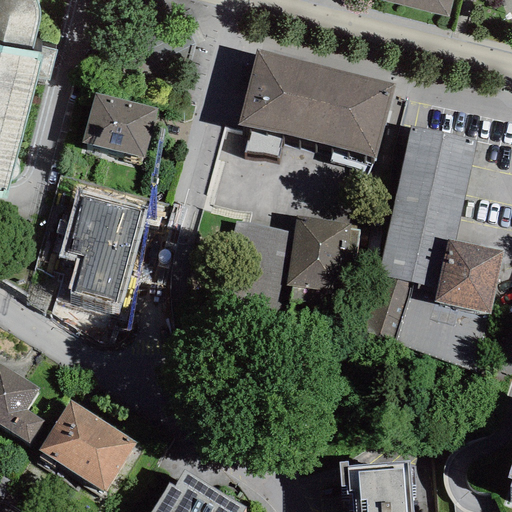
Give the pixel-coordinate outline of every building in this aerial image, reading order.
[(0,0),(0,192),(3,193),(3,189),(6,191),(37,78),(48,81),(56,51),(41,47),(41,42),(35,40),(40,16),(39,8),(35,0),(0,0)] [(454,0),(382,0),(450,17),(454,0)] [(394,84),(255,51),(237,125),(251,128),(282,135),(376,158),(394,84)] [(157,108),(94,93),(81,145),(145,160),(157,108)] [(455,241),(477,139),(410,125),(378,275),(437,287),(447,239),(455,241)] [(282,135),(251,128),(244,152),(262,154),(277,157),(282,135)] [(122,305),(147,211),(76,192),(59,256),(75,261),(67,291),(122,305)] [(351,223),(296,215),(286,285),(341,293),(344,270),(351,230),(351,223)] [(359,231),(351,230),(344,270),(353,271),(359,231)] [(455,241),(447,239),(437,287),(434,302),(489,314),(503,251),(455,241)] [(40,389),(0,363),(0,425),(34,447),(49,424),(26,410),(40,389)] [(136,443),(70,400),(38,450),(104,493),(136,443)] [(347,463),(339,463),(342,511),(412,511),(408,462),(347,466),(347,463)] [(243,511),(245,509),(184,469),(173,485),(169,482),(148,511),(243,511)]
